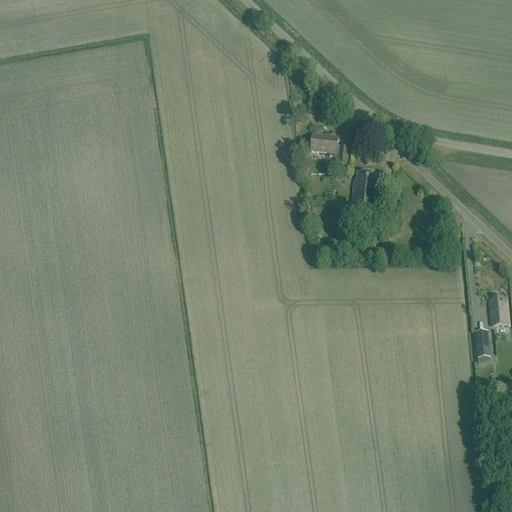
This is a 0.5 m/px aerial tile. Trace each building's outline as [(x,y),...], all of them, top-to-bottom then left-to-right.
[(340,149),(338,149),(339,139),(313,136),(311,153),(330,155),(330,158),(339,159),(338,164),(347,165),(349,149),(340,148),(340,149)] [(378,190),(380,176),(358,173),(356,184),(355,184),(351,210),(377,213),(380,191),(378,190)] [(313,215),(337,215),(337,208),(344,208),(344,201),(313,202),(313,215)] [(396,231),(397,224),(387,222),(386,229),(396,231)] [(503,300),(503,299),(493,300),(493,301),(490,302),(492,328),(509,327),(506,300),(503,300)] [(490,359),(491,359),(488,332),(475,334),(478,360),(479,366),(491,365),(490,359)]
